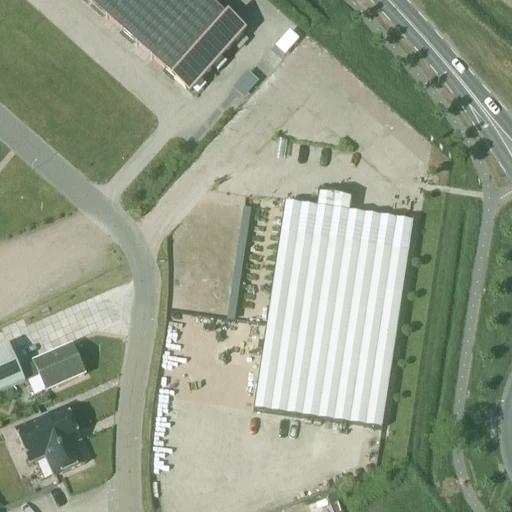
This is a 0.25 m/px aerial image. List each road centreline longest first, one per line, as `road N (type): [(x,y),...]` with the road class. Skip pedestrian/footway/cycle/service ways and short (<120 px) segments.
road 1 (unclassified): [(128,511),(127,434),(145,309),(141,258),(107,214),(0,122)]
road 2 (primary): [(441,54),(511,166)]
